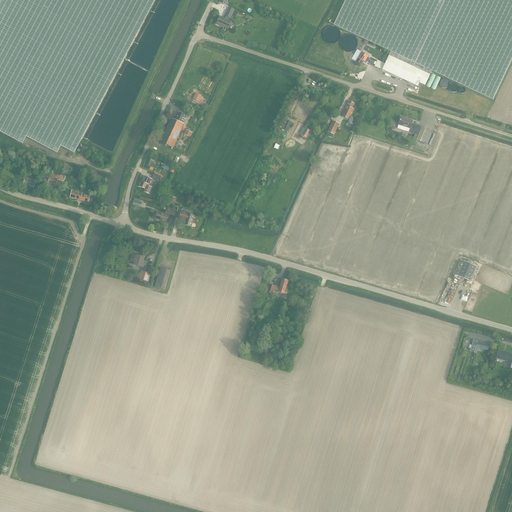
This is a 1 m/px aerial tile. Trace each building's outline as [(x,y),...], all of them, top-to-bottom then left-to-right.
[(0,0),(0,132),(22,144),(26,137),(57,153),(60,146),(74,153),(154,0),(0,0)] [(390,52),(388,56),(430,75),(431,71),(492,100),(511,57),(511,0),(344,0),(333,25),(390,52)] [(228,29),(231,22),(228,20),(229,18),(230,18),(234,10),(228,7),(225,16),(226,16),(225,19),(220,17),(216,24),(228,29)] [(363,61),(364,62),(368,56),(361,52),(356,62),(361,65),(363,61)] [(430,75),(388,56),(386,61),(382,70),(415,85),(416,82),(425,86),(430,75)] [(352,119),(353,117),(356,119),(358,114),(355,113),(355,114),(352,113),(354,109),(352,108),(354,104),(347,101),(343,109),(344,109),(341,116),(349,119),(348,121),(350,122),(349,123),(352,125),(354,122),(352,121),(353,119),(352,119)] [(160,142),(173,148),(181,130),(182,127),(183,124),(182,124),(186,116),(178,112),(174,120),(170,119),(160,142)] [(401,117),(397,128),(408,132),(415,134),(418,135),(421,129),(421,126),(411,123),(412,121),(401,117)] [(327,132),(334,135),(339,124),(333,121),(327,132)] [(418,135),(416,140),(427,144),(432,133),(421,129),(418,135)] [(183,160),(176,156),(174,162),(177,163),(177,165),(180,166),(183,160)] [(64,182),(65,177),(51,173),(49,178),(46,177),(45,181),(56,185),(57,180),(64,182)] [(144,176),(139,187),(143,188),(144,189),(145,189),(143,192),(149,194),(151,188),(148,186),(148,185),(149,185),(151,179),(144,176)] [(70,198),(88,202),(90,197),(82,195),(82,193),(71,190),(70,198)] [(173,204),(176,197),(169,195),(166,202),(173,204)] [(157,212),(155,219),(165,223),(167,217),(173,219),(175,213),(166,210),(165,214),(157,212)] [(183,225),(191,227),(194,216),(189,215),(190,212),(181,210),(178,219),(179,219),(179,218),(184,219),(184,220),(183,225)] [(134,265),(146,268),(147,264),(142,263),(144,257),(133,254),(130,261),(134,262),(134,265)] [(455,275),(472,282),(479,267),(461,260),(455,275)] [(155,287),(164,290),(170,271),(160,268),(155,287)] [(150,274),(141,271),(139,279),(148,282),(150,274)] [(272,285),(270,292),(278,294),(278,292),(284,294),(284,292),(288,281),(282,279),(280,285),(279,285),(278,287),(272,285)] [(488,351),(489,344),(474,340),(471,351),(476,353),(477,348),(488,351)] [(496,358),(509,362),(508,367),(511,368),(511,354),(510,354),(510,353),(505,352),(503,352),(503,351),(498,350),(496,357),(496,358)]
